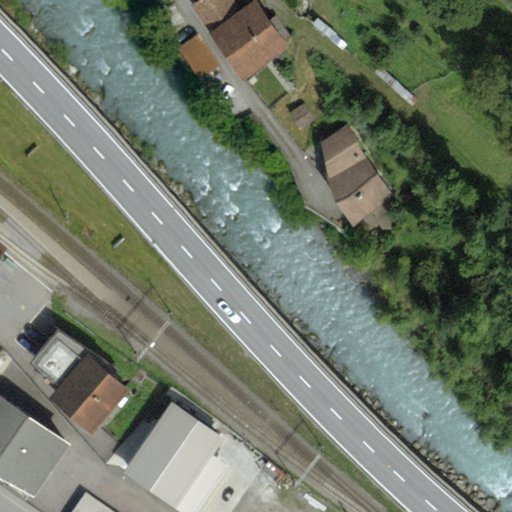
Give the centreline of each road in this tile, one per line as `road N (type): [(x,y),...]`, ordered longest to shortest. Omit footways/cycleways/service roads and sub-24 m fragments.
road 1 (primary): [(436,511),(250,323),(0,46)]
road 2 (unclassified): [(180,0),(270,119)]
